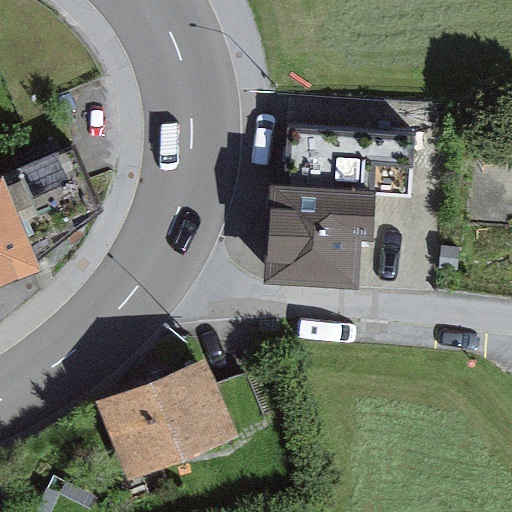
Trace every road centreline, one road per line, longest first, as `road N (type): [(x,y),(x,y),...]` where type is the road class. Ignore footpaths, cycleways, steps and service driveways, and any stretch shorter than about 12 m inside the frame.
road 1 (residential): [(160,258),(250,299),(511,320)]
road 2 (secondary): [(151,0),(182,46),(193,109),(188,180),(160,258)]
road 3 (secondary): [(160,258),(110,323),(52,378),(0,406)]
